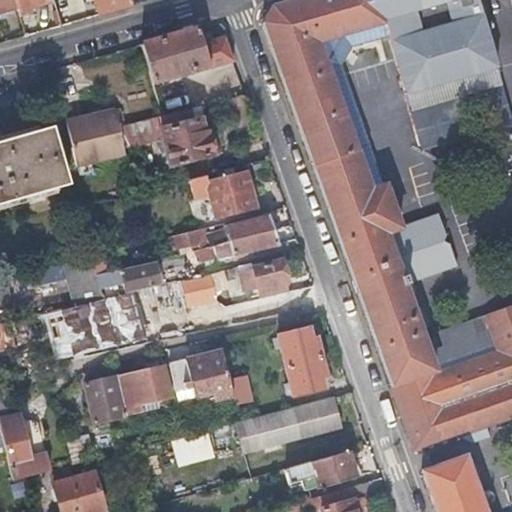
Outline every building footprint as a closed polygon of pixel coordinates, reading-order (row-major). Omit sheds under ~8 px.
[(12,0),(0,0),(0,11),(15,7),(12,0)] [(46,0),(12,0),(15,7),(15,9),(47,0),(46,0)] [(128,0),(95,0),(99,14),(130,5),(128,0)] [(262,22),(414,450),(458,433),(460,436),(473,441),(490,435),(486,424),(511,414),(511,302),(487,311),(497,340),(500,348),(436,370),(434,363),(405,282),(456,264),(449,243),(441,239),(445,231),(439,212),(402,226),(386,182),(370,188),(318,40),(384,20),(389,35),(407,93),(499,66),(480,0),(295,0),(270,7),(262,22)] [(370,188),(386,182),(341,63),(352,46),(389,35),(384,20),(318,40),(370,188)] [(195,46),(193,39),(191,31),(140,45),(150,82),(232,59),(224,37),(195,46)] [(511,110),(499,66),(407,93),(424,149),(495,128),(494,124),(511,118),(511,110)] [(197,96),(157,107),(159,117),(188,109),(199,106),(197,96)] [(157,129),(162,148),(167,167),(208,156),(198,120),(191,121),(188,109),(159,117),(161,128),(157,129)] [(114,130),(117,129),(113,111),(93,115),(94,121),(65,128),(68,143),(114,130)] [(94,121),(93,115),(64,122),(65,128),(94,121)] [(500,150),(511,147),(511,118),(494,124),(495,128),(500,150)] [(63,263),(92,255),(100,253),(88,204),(71,208),(50,128),(0,141),(0,278),(4,278),(63,263)] [(117,129),(114,130),(120,159),(125,158),(117,129)] [(120,159),(114,130),(68,143),(73,168),(120,159)] [(511,173),(511,147),(500,150),(506,175),(511,173)] [(204,181),(202,175),(191,177),(197,199),(210,196),(215,219),(253,209),(243,171),(204,181)] [(101,181),(106,199),(133,192),(128,174),(101,181)] [(203,248),(269,231),(265,215),(224,225),(225,231),(206,235),(208,241),(202,243),(203,248)] [(272,241),(269,231),(203,248),(202,243),(208,241),(206,235),(205,227),(164,237),(167,250),(187,246),(187,247),(189,247),(194,252),(197,260),(272,241)] [(97,276),(92,255),(63,263),(73,306),(103,299),(101,289),(97,276)] [(289,279),(287,269),(284,258),(252,266),(259,294),(229,302),(234,323),(292,309),(285,280),(289,279)] [(154,262),(97,276),(101,289),(124,284),(126,293),(160,284),(154,262)] [(0,308),(12,306),(4,278),(0,278),(0,416),(11,413),(0,365),(0,308)] [(0,350),(13,347),(6,322),(0,323),(0,350)] [(316,334),(313,335),(311,335),(308,324),(276,332),(285,364),(322,356),(316,334)] [(497,340),(434,363),(436,370),(500,348),(497,340)] [(234,396),(229,378),(225,365),(222,353),(169,366),(176,393),(194,389),(196,398),(213,394),(215,400),(234,396)] [(229,378),(247,373),(266,369),(262,356),(225,365),(229,378)] [(322,356),(285,364),(292,394),(324,386),(322,377),(327,375),(322,356)] [(165,365),(121,377),(130,408),(172,396),(165,365)] [(116,373),(100,377),(83,382),(94,420),(126,411),(116,373)] [(247,373),(229,378),(234,396),(235,402),(253,397),(247,373)] [(235,420),(243,449),(343,423),(335,394),(235,420)] [(11,413),(0,416),(0,428),(0,429),(15,479),(29,474),(43,471),(49,469),(43,448),(28,453),(17,412),(11,413)] [(75,462),(86,459),(97,456),(91,433),(68,439),(75,462)] [(347,448),(309,459),(286,465),(290,480),(302,477),(305,486),(317,483),(318,486),(355,476),(347,448)] [(486,511),(465,452),(420,467),(435,511),(486,511)] [(46,484),(43,471),(29,474),(33,488),(46,484)] [(62,511),(90,511),(107,508),(97,471),(54,483),(62,511)] [(368,480),(349,486),(353,498),(363,496),(363,497),(373,494),(368,480)] [(301,500),(304,508),(304,511),(311,511),(321,509),(321,511),(357,511),(356,508),(365,505),(363,497),(363,496),(353,498),(349,486),(301,500)] [(288,511),(304,508),(301,500),(281,506),(283,511),(288,511)]
